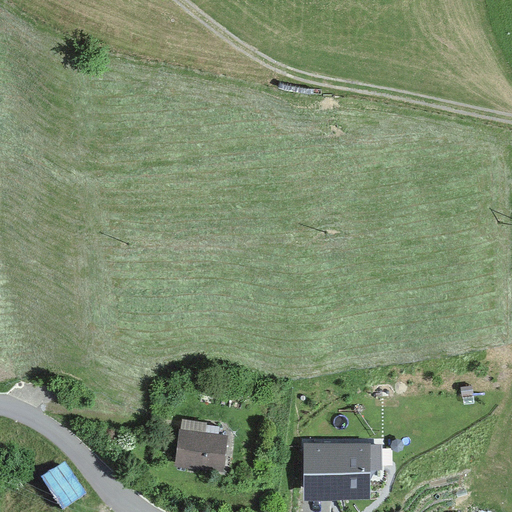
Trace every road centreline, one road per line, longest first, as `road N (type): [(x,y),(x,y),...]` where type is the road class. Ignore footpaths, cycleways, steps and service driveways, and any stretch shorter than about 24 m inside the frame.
road 1 (track): [(182,0),(234,44),(302,76),(511,118)]
road 2 (track): [(141,511),(71,447),(0,405)]
